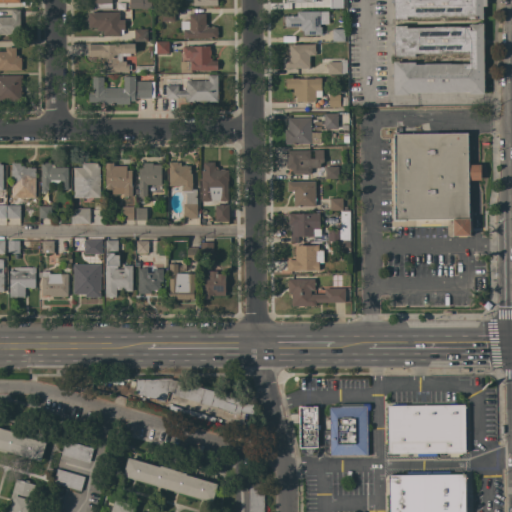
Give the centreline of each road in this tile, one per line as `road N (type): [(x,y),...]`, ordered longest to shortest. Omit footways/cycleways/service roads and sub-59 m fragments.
road 1 (residential): [(249,0),(255,313),(285,468),(285,511)]
road 2 (residential): [(269,451),(0,386)]
road 3 (residential): [(251,130),(0,130)]
road 4 (primary): [(144,344),(0,343)]
road 5 (primary): [(511,343),(377,344)]
road 6 (residential): [(53,0),(55,130)]
